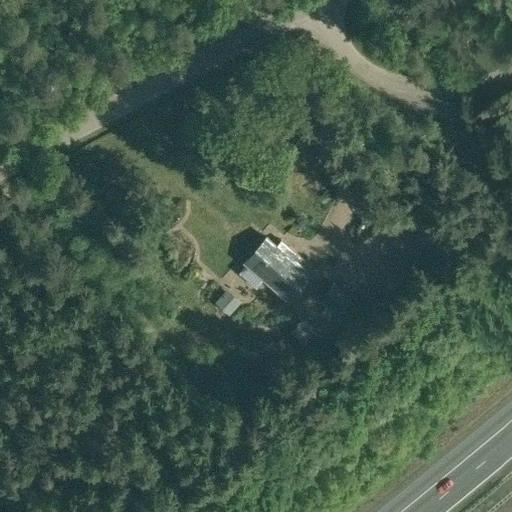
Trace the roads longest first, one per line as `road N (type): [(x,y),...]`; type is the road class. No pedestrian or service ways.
road 1 (unclassified): [(0,174),(306,6)]
road 2 (unclassified): [(511,56),(473,78),(408,85),(377,77),(306,6)]
road 3 (motorway): [(511,427),(409,511)]
